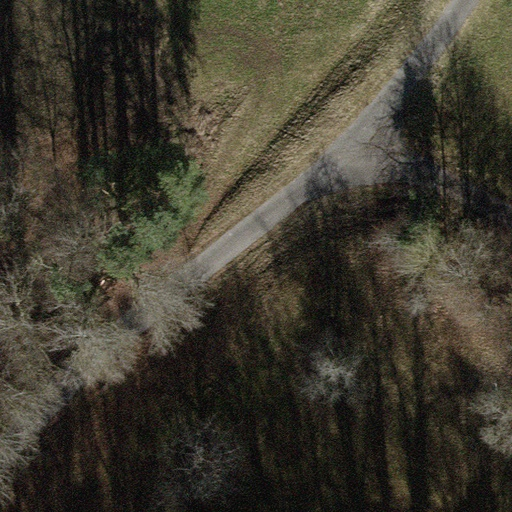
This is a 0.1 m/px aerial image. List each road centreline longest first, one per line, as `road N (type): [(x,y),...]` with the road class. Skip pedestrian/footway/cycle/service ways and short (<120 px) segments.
road 1 (track): [(377,126),(0,461)]
road 2 (track): [(511,219),(377,126)]
road 3 (track): [(462,0),(377,126)]
